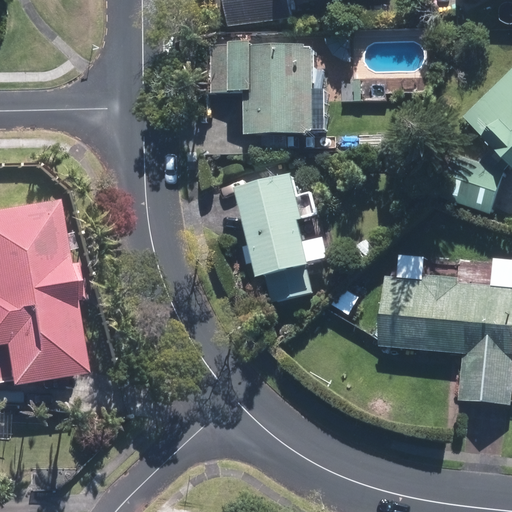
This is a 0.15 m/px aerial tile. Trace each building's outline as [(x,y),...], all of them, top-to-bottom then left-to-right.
[(227,0),(232,30),(291,21),(289,6),(330,0),(227,0)] [(314,135),(314,54),(253,54),(253,49),(212,49),(212,95),(247,95),(247,135),(314,135)] [(503,180),(511,172),(511,74),(464,121),(495,153),(478,166),(456,158),(442,200),(490,217),(503,180)] [(345,79),(345,102),(385,102),(385,79),(345,79)] [(289,183),(238,195),(259,283),(266,282),(272,306),(312,296),(306,272),(310,271),(289,183)] [(0,388),(74,376),(45,207),(0,214),(0,388)] [(511,371),(511,291),(387,280),(381,349),(468,357),(464,402),(509,406),(511,371)]
